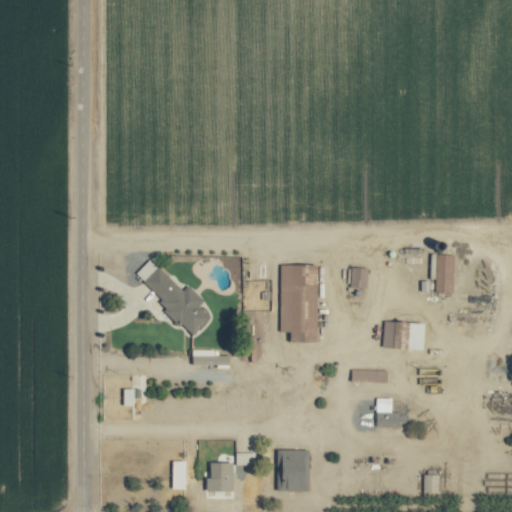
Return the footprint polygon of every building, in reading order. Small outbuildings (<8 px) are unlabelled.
[(450,255),(433,254),(431,292),(448,293),(450,255)] [(205,317),(194,306),(199,301),(183,285),(178,290),(146,259),(129,276),(188,335),(205,317)] [(311,265),(276,265),(275,332),(283,332),(283,342),(310,342),(311,265)] [(363,268),(347,267),(346,287),(362,288),(363,268)] [(378,348),(416,349),(417,323),(379,321),(378,348)] [(128,388),(118,389),(118,406),(128,406),(128,388)] [(387,398),(371,398),(372,427),(394,426),(393,412),(387,412),(387,398)] [(304,450),(273,450),(272,491),(303,491),(304,450)] [(232,464),(249,464),(249,452),(231,452),(232,464)] [(167,489),(180,489),(179,461),(166,461),(167,489)] [(226,463),(204,463),(205,478),(200,478),(200,491),(227,491),(226,463)]
